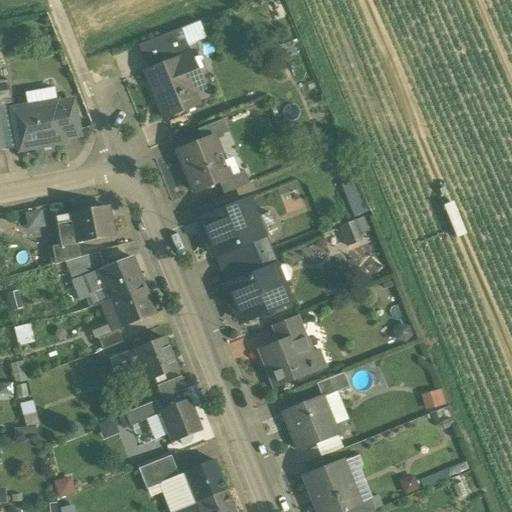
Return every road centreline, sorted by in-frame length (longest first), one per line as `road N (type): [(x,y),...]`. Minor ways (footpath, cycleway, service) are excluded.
road 1 (residential): [(267,511),(142,199),(115,171)]
road 2 (residential): [(59,16),(115,171)]
